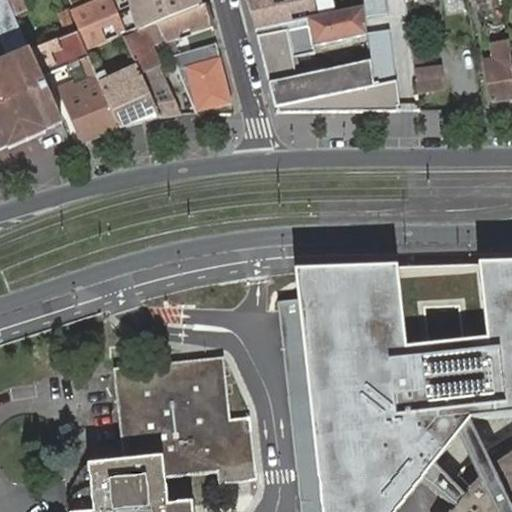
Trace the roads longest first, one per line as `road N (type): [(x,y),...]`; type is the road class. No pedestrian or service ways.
road 1 (secondary): [(0,305),(239,239),(511,232)]
road 2 (secondary): [(259,159),(184,167),(0,212)]
road 3 (secondary): [(511,157),(259,159)]
road 4 (residential): [(222,0),(259,159)]
